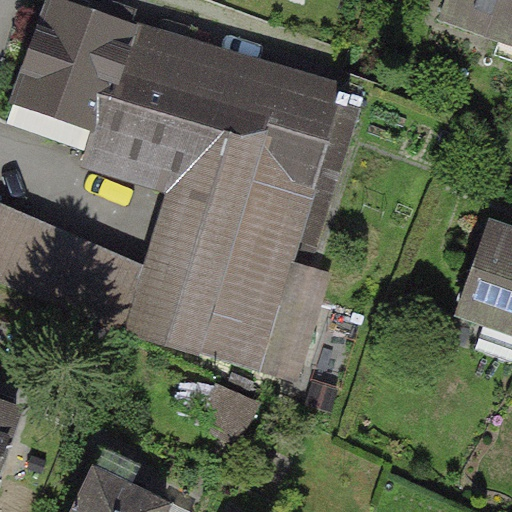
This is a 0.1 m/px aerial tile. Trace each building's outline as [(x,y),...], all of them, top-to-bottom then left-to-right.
[(132,23),(68,0),(41,0),(1,113),(88,144),(132,23)] [(511,0),(439,0),(434,17),(511,43),(511,0)] [(369,107),(132,23),(88,144),(172,174),(115,332),(269,387),(369,107)] [(511,206),(492,200),(447,332),(511,354),(511,206)] [(0,442),(16,394),(0,388),(0,442)] [(82,460),(57,511),(173,511),(177,504),(82,460)]
